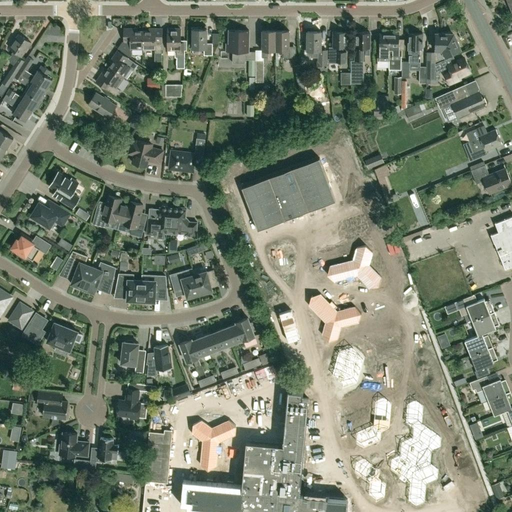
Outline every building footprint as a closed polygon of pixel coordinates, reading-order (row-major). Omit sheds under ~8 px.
[(497,20),(496,32),(506,32),(506,20),(497,20)] [(143,31),(143,49),(155,49),(155,53),(162,53),(162,28),(149,29),(149,31),(143,31)] [(185,68),(185,50),(181,50),(181,28),(168,28),(168,50),(175,50),(175,57),(177,57),(177,68),(185,68)] [(143,49),(143,31),(137,31),(137,29),(124,29),(124,42),(122,42),(117,48),(129,56),(131,56),(131,49),(143,49)] [(213,55),(213,44),(207,43),(207,29),(193,29),(193,49),(204,49),(204,55),(213,55)] [(248,60),(249,30),(229,30),(228,43),(226,43),(226,51),(233,52),(232,63),(244,63),(244,59),(248,60)] [(276,51),(276,31),(262,30),(262,58),(268,58),(268,51),(276,51)] [(276,31),(276,51),(283,51),(283,58),(289,58),(289,31),(276,31)] [(346,47),(346,32),(333,31),(332,47),(334,47),(334,52),(336,52),(336,62),(345,62),(346,51),(342,51),(343,47),(346,47)] [(327,71),(327,50),(321,50),(321,32),(307,32),(307,51),(318,51),(318,61),(316,61),(316,71),(327,71)] [(364,61),(364,55),(369,55),(370,32),(356,32),(356,41),(354,41),(354,48),(355,48),(355,61),(364,61)] [(389,69),(389,32),(382,32),(382,34),(380,34),(380,51),(377,51),(377,61),(388,61),(388,69),(389,69)] [(396,32),(389,32),(389,69),(400,70),(400,51),(399,51),(399,34),(396,34),(396,32)] [(409,62),(420,62),(420,55),(416,55),(417,49),(422,49),(423,33),(410,33),(409,42),(408,42),(408,49),(409,49),(409,62)] [(426,80),(434,80),(435,60),(436,61),(460,50),(454,36),(451,34),(435,33),(434,53),(427,52),(426,67),(426,79),(426,80)] [(17,73),(24,62),(20,59),(22,57),(31,43),(19,34),(9,48),(15,52),(10,59),(10,62),(14,64),(8,73),(14,77),(17,73)] [(109,68),(124,78),(130,68),(133,71),(138,65),(117,51),(110,61),(112,63),(109,68)] [(426,79),(419,79),(419,83),(426,83),(426,82),(438,83),(438,72),(448,68),(450,71),(445,73),(448,82),(449,84),(460,79),(459,77),(470,72),(464,58),(455,61),(453,56),(436,64),(435,80),(434,80),(426,80),(426,79)] [(17,73),(23,77),(33,82),(45,90),(52,80),(47,76),(50,71),(43,67),(39,72),(38,71),(34,77),(30,74),(29,75),(26,72),(33,61),(28,58),(25,63),(24,62),(17,73)] [(401,77),(401,78),(409,78),(409,62),(402,61),(401,77)] [(299,92),(306,91),(303,76),(300,65),(294,66),(296,78),(299,92)] [(351,83),(363,83),(363,75),(363,66),(350,66),(351,75),(351,83)] [(117,88),(124,78),(109,68),(105,73),(103,71),(96,82),(116,96),(120,90),(117,88)] [(14,77),(15,77),(15,78),(20,82),(23,77),(17,73),(14,77)] [(341,84),(350,84),(350,73),(341,73),(341,84)] [(14,81),(15,79),(11,75),(5,82),(9,86),(14,81)] [(148,78),(148,87),(160,87),(160,78),(148,78)] [(26,93),(39,101),(41,102),(45,96),(42,95),(45,90),(33,82),(26,93)] [(479,83),(469,87),(472,94),(482,89),(479,83)] [(181,96),(182,84),(162,84),(162,96),(181,96)] [(468,96),(463,85),(435,97),(440,108),(451,103),(458,118),(485,106),(484,104),(486,103),(484,98),(482,99),(478,91),(468,96)] [(39,101),(26,93),(23,98),(15,93),(9,90),(6,95),(32,111),(35,107),(37,108),(41,102),(39,101)] [(109,117),(116,105),(96,93),(89,104),(109,117)] [(25,122),(32,111),(6,95),(3,100),(16,109),(13,114),(25,122)] [(141,112),(144,106),(142,105),(143,103),(137,99),(132,107),(138,111),(141,112)] [(374,102),(374,117),(388,117),(389,102),(374,102)] [(135,128),(143,117),(137,113),(129,124),(135,128)] [(484,124),(466,132),(474,150),(484,146),(486,151),(502,144),(495,129),(488,132),(484,124)] [(0,131),(0,146),(6,150),(13,139),(1,130),(0,131)] [(202,158),(204,144),(205,134),(197,133),(194,154),(171,151),(169,169),(193,172),(194,159),(195,157),(202,158)] [(151,144),(137,141),(137,144),(136,143),(135,143),(134,144),(133,144),(132,145),(131,146),(131,147),(131,148),(131,149),(131,150),(131,151),(132,152),(133,152),(133,153),(134,153),(132,163),(146,166),(147,160),(160,163),(163,151),(150,148),(151,144)] [(384,162),(381,153),(365,160),(369,168),(384,162)] [(320,158),(242,187),(258,229),(336,200),(320,158)] [(470,170),(476,184),(483,181),(488,193),(511,184),(505,169),(489,176),(485,164),(470,170)] [(382,166),(377,168),(384,186),(390,184),(382,166)] [(457,168),(442,174),(445,180),(459,174),(457,168)] [(70,180),(58,172),(50,186),(57,190),(53,195),(72,207),(78,198),(71,193),(78,183),(71,179),(70,180)] [(120,221),(124,205),(120,204),(121,198),(108,195),(104,212),(96,210),(92,223),(105,227),(107,220),(115,222),(115,220),(120,221)] [(49,226),(54,218),(63,224),(69,213),(55,204),(47,199),(43,206),(38,204),(38,205),(36,204),(33,209),(35,210),(31,215),(49,226)] [(124,205),(120,221),(124,222),(124,224),(131,226),(129,233),(141,237),(145,223),(138,221),(143,204),(130,201),(128,207),(124,205)] [(170,234),(173,208),(167,207),(167,206),(161,205),(161,207),(160,207),(158,221),(156,220),(156,218),(148,218),(147,234),(157,235),(157,231),(164,231),(164,233),(170,234)] [(173,208),(170,234),(177,234),(177,232),(184,233),(184,235),(196,236),(197,222),(188,221),(185,217),(186,209),(184,209),(184,207),(178,207),(178,208),(173,208)] [(76,213),(86,220),(90,215),(80,208),(76,213)] [(511,216),(495,223),(497,228),(499,232),(491,235),(505,269),(511,266),(511,228),(511,227),(511,216)] [(233,239),(229,228),(225,229),(229,241),(233,239)] [(46,253),(51,245),(36,235),(33,240),(30,240),(22,235),(19,240),(17,239),(11,247),(13,249),(17,251),(16,253),(24,258),(25,257),(32,261),(39,249),(46,253)] [(189,255),(201,251),(199,244),(186,249),(189,255)] [(379,286),(382,277),(369,264),(373,252),(366,245),(356,247),(353,259),(330,265),(327,274),(334,281),(347,278),(347,281),(355,279),(354,276),(357,275),(370,288),(379,286)] [(82,290),(91,266),(84,263),(87,257),(73,251),(64,266),(73,270),(72,273),(74,274),(71,283),(74,285),(74,287),(82,290)] [(91,266),(82,290),(90,293),(90,291),(94,292),(98,283),(102,281),(111,285),(111,284),(115,267),(100,262),(98,269),(91,266)] [(194,274),(200,296),(203,294),(205,294),(207,293),(207,291),(212,290),(209,282),(216,280),(213,270),(206,272),(206,271),(194,274)] [(140,300),(141,279),(134,279),(134,274),(119,273),(117,287),(127,288),(127,302),(135,302),(135,300),(140,300)] [(142,274),(141,279),(140,300),(146,301),(146,303),(154,303),(155,289),(167,290),(166,275),(151,275),(142,274)] [(200,296),(194,274),(181,278),(180,274),(173,276),(177,290),(183,288),(184,289),(187,297),(192,296),(192,297),(195,297),(197,296),(200,296)] [(0,313),(10,297),(0,290),(0,313)] [(337,310),(335,308),(337,306),(332,300),(330,303),(321,293),(311,296),(309,305),(325,322),(322,334),(329,341),(338,339),(341,327),(359,322),(362,313),(355,306),(337,310)] [(472,320),(494,311),(491,302),(486,304),(484,298),(470,304),(467,297),(456,301),(462,315),(469,312),(472,320)] [(21,327),(32,311),(20,303),(9,320),(21,327)] [(478,335),(482,333),(496,328),(493,322),(498,320),(494,311),(472,320),(478,335)] [(236,322),(243,340),(254,336),(252,330),(255,329),(252,322),(249,323),(247,318),(236,322)] [(36,343),(44,331),(30,322),(22,334),(36,343)] [(63,326),(54,322),(47,341),(56,345),(54,351),(67,356),(69,350),(73,340),(79,342),(82,335),(76,333),(77,331),(68,328),(69,327),(63,325),(63,326)] [(242,340),(243,340),(236,322),(235,322),(236,324),(225,328),(231,343),(241,339),(242,340)] [(219,347),(231,343),(225,328),(214,332),(219,347)] [(208,351),(219,347),(214,332),(203,336),(208,351)] [(442,348),(450,345),(446,333),(437,336),(442,348)] [(470,356),(493,347),(489,337),(485,339),(482,333),(478,335),(464,340),(470,356)] [(198,355),(208,351),(203,336),(192,340),(198,355)] [(145,360),(137,359),(139,343),(134,343),(132,340),(127,339),(126,342),(124,341),(121,363),(136,364),(135,371),(144,372),(145,360)] [(196,366),(201,364),(198,355),(192,340),(191,339),(179,343),(186,362),(193,359),(196,366)] [(155,362),(148,363),(147,375),(157,374),(157,369),(172,367),(171,352),(169,352),(169,345),(154,346),(155,354),(154,354),(155,362)] [(353,347),(338,351),(332,375),(343,386),(357,382),(364,358),(353,347)] [(493,347),(470,356),(476,370),(474,371),(477,378),(489,373),(487,366),(494,363),(492,358),(497,356),(493,347)] [(251,360),(254,366),(261,364),(259,357),(251,360)] [(246,369),(254,366),(251,360),(243,363),(246,369)] [(229,369),(231,375),(239,372),(237,366),(229,369)] [(224,378),(231,375),(229,369),(221,372),(224,378)] [(205,378),(208,384),(216,380),(214,374),(205,378)] [(488,400),(510,391),(507,382),(502,384),(500,378),(490,382),(487,375),(469,382),(472,390),(482,386),(488,400)] [(201,386),(208,384),(205,378),(199,380),(201,386)] [(176,398),(191,393),(188,385),(183,387),(183,386),(173,390),(176,398)] [(139,389),(127,388),(126,400),(119,400),(119,403),(117,402),(116,411),(118,411),(118,415),(130,416),(130,418),(137,419),(137,417),(139,417),(141,402),(138,402),(139,389)] [(187,484),(186,500),(192,500),(192,507),(251,511),(346,511),(348,499),(300,495),(309,398),(304,398),(304,391),(288,390),(283,444),(246,441),(242,490),(187,484)] [(62,401),(63,394),(39,391),(37,403),(44,404),(43,415),(66,418),(68,401),(62,401)] [(494,415),(507,410),(511,408),(510,403),(511,402),(511,395),(510,391),(488,400),(494,415)] [(384,397),(375,401),(373,425),(356,432),(356,442),(363,448),(381,440),(381,431),(389,427),(392,403),(384,397)] [(390,469),(400,476),(398,478),(405,483),(407,480),(410,483),(408,500),(416,506),(425,502),(426,484),(438,479),(439,469),(431,463),(432,451),(441,447),(441,437),(422,423),(424,406),(416,400),(407,404),(405,423),(413,428),(412,437),(401,443),(400,455),(391,459),(390,469)] [(13,402),(12,412),(23,414),(25,404),(13,402)] [(212,427),(202,420),(193,424),(192,433),(202,440),(200,464),(208,470),(217,466),(218,453),(221,453),(222,445),(219,445),(219,442),(236,435),(236,425),(229,419),(212,427)] [(475,439),(483,435),(478,422),(470,425),(475,439)] [(164,433),(149,431),(144,481),(167,483),(172,430),(164,429),(164,433)] [(76,442),(77,433),(63,432),(62,439),(61,439),(60,445),(62,446),(61,454),(75,456),(75,454),(88,456),(89,442),(80,441),(80,442),(76,442)] [(118,452),(119,445),(113,444),(114,438),(101,437),(98,461),(111,463),(112,459),(117,460),(118,452)] [(16,451),(5,450),(3,466),(14,468),(16,451)] [(380,470),(364,459),(355,463),(354,472),(369,483),(368,495),(376,501),(385,497),(386,483),(379,478),(380,470)]
